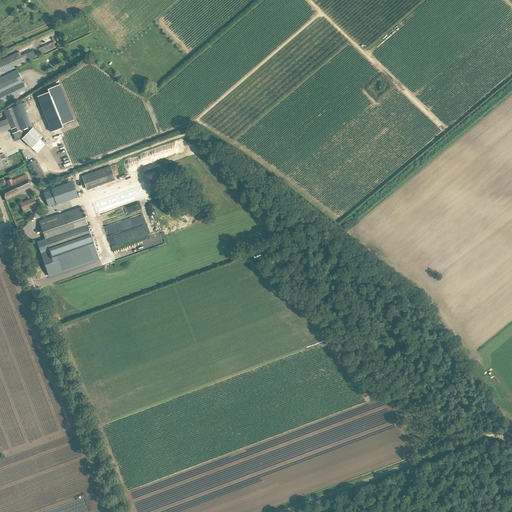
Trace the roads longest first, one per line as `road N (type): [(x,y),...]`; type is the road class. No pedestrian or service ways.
road 1 (unclassified): [(121,511),(0,200)]
road 2 (track): [(321,12),(196,120),(52,168)]
road 3 (unclassified): [(511,441),(469,440),(278,511)]
road 4 (track): [(308,0),(442,127)]
road 5 (track): [(196,120),(337,219)]
